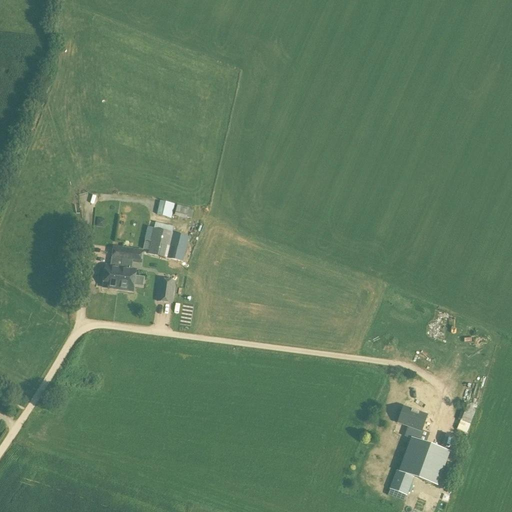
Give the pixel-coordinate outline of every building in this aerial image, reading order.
[(171,219),(174,205),(160,201),(156,215),(171,219)] [(172,233),(174,227),(155,223),(154,229),(153,229),(148,254),(167,259),(173,233),(172,233)] [(113,247),(111,260),(121,261),(123,248),(113,247)] [(123,248),(121,261),(132,263),(134,250),(123,248)] [(120,268),(117,289),(132,291),(133,291),(135,270),(131,270),(132,263),(121,261),(120,268)] [(105,266),(102,287),(117,289),(120,268),(105,266)] [(174,281),(160,279),(157,301),(171,303),(174,281)] [(470,425),(476,408),(464,404),(458,420),(470,425)] [(411,428),(407,437),(411,438),(419,441),(422,434),(423,432),(429,417),(406,408),(400,424),(411,428)] [(419,441),(411,438),(398,472),(414,478),(437,487),(450,453),(419,441)] [(406,497),(414,478),(398,472),(396,471),(389,490),(390,490),(406,497)]
